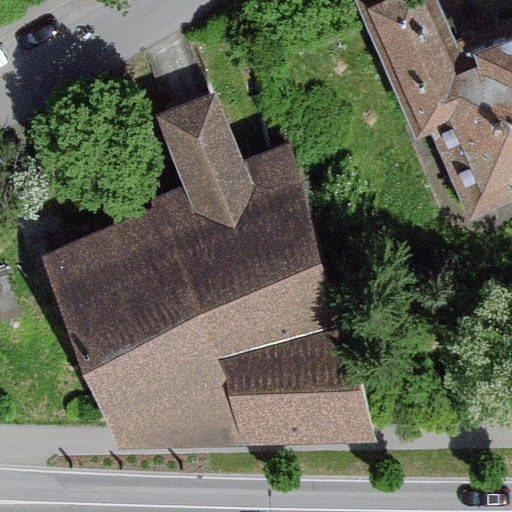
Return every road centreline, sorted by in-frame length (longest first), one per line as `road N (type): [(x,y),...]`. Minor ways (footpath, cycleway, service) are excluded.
road 1 (primary): [(0,496),(511,499)]
road 2 (residential): [(0,90),(152,0)]
